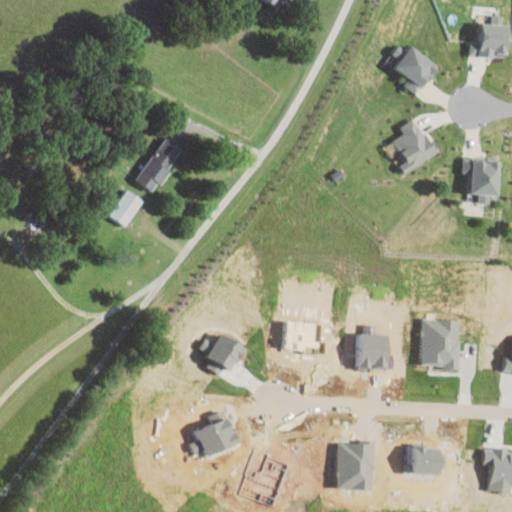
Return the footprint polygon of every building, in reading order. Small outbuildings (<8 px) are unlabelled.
[(508,56),(509,22),(480,22),(480,38),(471,38),(470,54),(508,56)] [(409,76),(404,85),(420,94),(438,61),(409,45),(407,49),(397,43),(386,63),(409,76)] [(437,152),(417,116),(400,126),(404,133),(391,140),(399,154),(395,156),(404,171),(437,152)] [(137,180),(153,189),(157,181),(161,183),(183,147),(164,135),(137,180)] [(499,194),(501,160),(464,158),(463,173),(472,173),(471,192),(479,192),(478,201),(489,201),(490,193),(499,194)] [(127,226),(143,198),(126,188),(110,216),(127,226)]
